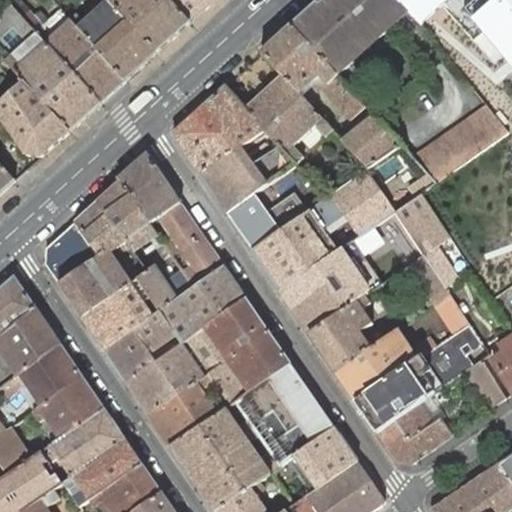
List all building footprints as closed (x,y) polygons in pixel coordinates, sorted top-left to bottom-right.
[(71,20),(62,10),(43,26),(19,0),(12,0),(9,3),(45,42),(49,46),(102,104),(127,82),(80,30),(71,20)] [(110,3),(107,0),(96,0),(105,8),(86,25),(77,15),(71,20),(80,30),(127,82),(157,54),(110,3)] [(169,0),(107,0),(110,3),(157,54),(191,23),(169,0)] [(169,0),(191,23),(216,0),(169,0)] [(409,12),(397,0),(323,0),(293,28),(337,76),(395,25),(409,12)] [(397,0),(409,12),(423,28),(453,0),(397,0)] [(511,0),(496,0),(474,20),(511,67),(511,0)] [(45,42),(9,3),(0,10),(0,55),(15,71),(18,75),(25,83),(70,132),(102,104),(49,46),(45,42)] [(337,76),(293,28),(277,42),(263,55),(283,77),(301,96),(316,81),(352,121),(366,108),(337,76)] [(296,165),(297,166),(305,159),(295,148),(316,128),(327,139),(334,132),(310,106),(301,96),(283,77),(268,91),(258,100),(247,110),(246,110),(266,132),(296,165)] [(25,83),(0,104),(0,117),(27,157),(42,158),(70,132),(25,83)] [(174,137),(201,177),(266,132),(246,110),(226,88),(175,135),(174,137)] [(334,132),(335,134),(343,127),(326,108),(313,104),(310,106),(334,132)] [(487,105),(413,158),(437,184),(509,133),(487,105)] [(369,170),(403,147),(375,117),(344,143),(369,170)] [(201,177),(226,213),(255,193),(284,173),(296,165),(266,132),(201,177)] [(396,213),(422,195),(437,184),(413,158),(403,147),(369,170),(327,200),(310,212),(253,251),(281,293),(340,252),(352,243),(396,213)] [(119,181),(121,183),(123,184),(151,226),(159,237),(167,231),(159,220),(182,205),(182,204),(148,154),(119,181)] [(0,196),(16,181),(0,162),(0,196)] [(121,183),(98,204),(128,243),(131,248),(135,253),(151,242),(178,281),(185,276),(159,237),(151,226),(123,184),(121,183)] [(255,193),(226,213),(253,251),(309,212),(296,193),(270,210),(268,212),(255,193)] [(429,235),(442,225),(422,195),(396,213),(424,256),(446,288),(455,282),(449,274),(453,271),(429,235)] [(98,204),(75,224),(92,247),(93,247),(101,260),(111,253),(118,249),(121,253),(131,248),(128,243),(98,204)] [(167,231),(159,237),(185,276),(194,289),(225,268),(182,205),(159,220),(167,231)] [(46,265),(60,285),(101,260),(93,247),(92,247),(75,224),(47,250),(46,265)] [(352,243),(340,252),(370,295),(382,286),(352,243)] [(340,252),(281,293),(311,336),(367,297),(370,295),(340,252)] [(101,260),(60,285),(83,319),(133,284),(139,280),(148,274),(137,257),(121,268),(111,253),(101,260)] [(451,296),(446,288),(424,256),(411,266),(437,305),(451,296)] [(156,268),(148,274),(139,280),(150,297),(161,313),(178,300),(170,287),(156,268)] [(178,300),(161,313),(176,336),(182,345),(247,300),(225,268),(194,289),(178,300)] [(185,276),(178,281),(170,287),(178,300),(194,289),(185,276)] [(15,279),(0,292),(0,338),(37,309),(15,279)] [(150,297),(139,280),(133,284),(144,301),(150,297)] [(133,284),(83,319),(105,351),(154,317),(144,301),(133,284)] [(451,296),(437,305),(456,334),(470,325),(451,296)] [(367,297),(311,336),(338,375),(373,349),(362,333),(374,324),(364,309),(372,304),(367,297)] [(157,363),(127,384),(150,416),(210,375),(231,407),(236,403),(292,365),(247,300),(182,345),(157,363)] [(0,391),(20,376),(61,346),(37,309),(0,338),(0,391)] [(154,317),(105,351),(127,384),(157,363),(151,354),(176,336),(161,313),(154,317)] [(417,361),(357,403),(378,434),(419,406),(428,399),(467,372),(484,361),(491,357),(470,325),(456,334),(417,361)] [(373,349),(338,375),(357,403),(417,361),(397,332),(373,349)] [(511,391),(511,338),(503,345),(508,352),(494,362),(511,391)] [(84,379),(61,346),(20,376),(24,383),(41,409),(84,379)] [(507,400),(484,361),(467,372),(493,410),(507,400)] [(292,365),(236,403),(250,424),(274,408),(289,431),(266,447),(275,460),(281,468),(283,467),(295,459),(336,429),(321,409),(301,423),(285,400),(306,386),(292,365)] [(210,375),(150,416),(171,448),(227,409),(231,407),(210,375)] [(105,410),(84,379),(41,409),(12,428),(9,430),(7,432),(0,436),(0,464),(9,477),(32,460),(13,435),(18,432),(26,445),(47,431),(42,422),(47,418),(62,440),(105,410)] [(428,399),(419,406),(433,425),(442,419),(428,399)] [(419,406),(378,434),(397,462),(412,465),(454,437),(442,419),(433,425),(419,406)] [(227,409),(171,448),(215,511),(272,475),(281,468),(275,460),(267,466),(227,409)] [(127,442),(105,410),(62,440),(51,448),(42,454),(53,470),(62,464),(72,479),(127,442)] [(4,428),(0,423),(0,436),(7,432),(9,430),(12,428),(9,424),(4,428)] [(336,429),(295,459),(317,491),(359,463),(336,429)] [(143,465),(127,442),(72,479),(65,484),(68,489),(77,484),(85,497),(77,502),(81,508),(82,508),(90,501),(143,465)] [(32,460),(9,477),(0,482),(0,511),(23,511),(55,491),(63,486),(53,470),(42,454),(32,460)] [(511,456),(499,465),(434,511),(433,511),(507,511),(511,509),(511,456)] [(375,511),(385,505),(386,502),(359,463),(317,491),(295,507),(286,511),(375,511)] [(0,482),(9,477),(0,464),(0,482)] [(137,511),(163,495),(143,465),(90,501),(96,509),(104,504),(109,511),(137,511)] [(283,467),(281,468),(272,475),(280,486),(291,478),(283,467)] [(286,511),(295,507),(280,486),(272,475),(215,511),(286,511)] [(55,491),(23,511),(50,511),(48,508),(62,500),(55,491)] [(174,511),(163,495),(137,511),(174,511)] [(92,511),(96,509),(90,501),(82,508),(85,511),(84,511),(92,511)]
